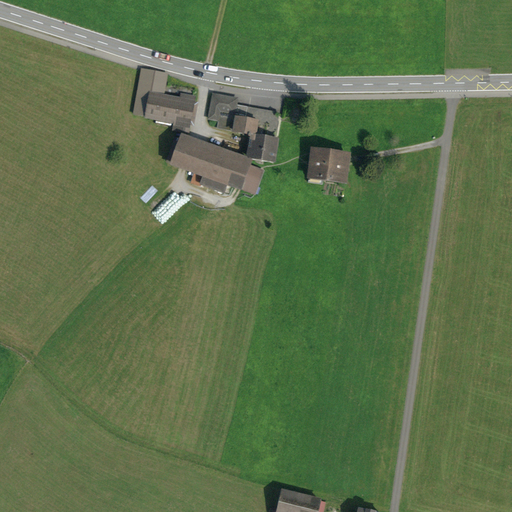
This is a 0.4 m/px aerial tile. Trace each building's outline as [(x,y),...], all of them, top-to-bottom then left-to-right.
[(163,77),(142,74),(135,114),(144,116),(144,118),(184,125),(186,109),(158,104),(163,77)] [(209,120),(217,121),(216,127),(234,128),(233,137),(248,138),(246,159),(269,162),(271,139),(266,139),(268,116),(236,113),(236,118),(233,118),(235,100),(211,97),(209,120)] [(233,185),(241,160),(175,139),(167,164),(233,185)] [(346,161),(314,157),(311,179),(342,184),(346,161)] [(320,511),(322,505),(281,497),(277,511),(320,511)]
